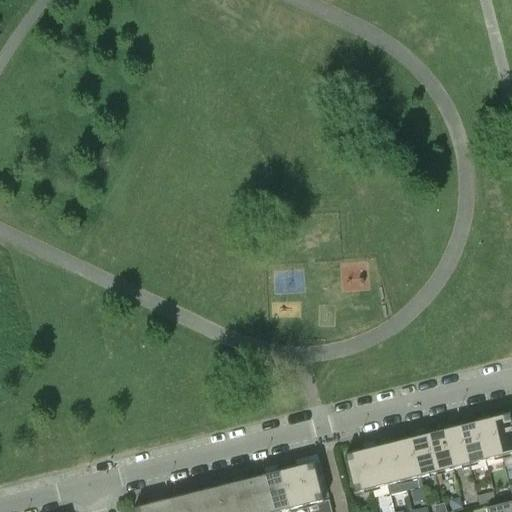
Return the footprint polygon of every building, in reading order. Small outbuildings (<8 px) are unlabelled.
[(511,465),(511,425),(509,415),(492,420),(502,458),(504,467),(511,465)] [(502,458),(492,420),(476,424),(485,462),(502,458)] [(476,424),(459,428),(469,466),(485,462),(476,424)] [(459,428),(443,432),(453,470),(469,466),(459,428)] [(443,432),(427,436),(436,474),(453,470),(443,432)] [(436,474),(427,436),(411,440),(420,478),(436,474)] [(423,488),(420,478),(411,440),(394,444),(406,492),(423,488)] [(406,492),(394,444),(378,448),(388,487),(390,496),(406,492)] [(388,487),(378,448),(362,452),(371,491),(388,487)] [(354,495),(371,491),(362,452),(344,457),(354,495)] [(314,464),(296,469),(306,507),(323,503),(314,464)] [(296,469),(280,473),(290,511),(306,507),(296,469)] [(280,473),(264,477),(272,511),(286,511),(290,511),(280,473)] [(272,511),(264,477),(247,481),(255,511),(272,511)] [(255,511),(247,481),(231,485),(237,511),(255,511)] [(237,511),(231,485),(215,489),(220,511),(237,511)] [(220,511),(215,489),(198,493),(203,511),(220,511)] [(203,511),(198,493),(182,497),(185,511),(203,511)] [(479,505),(487,503),(485,494),(477,496),(479,505)] [(185,511),(182,497),(166,502),(168,511),(185,511)] [(168,511),(166,502),(150,506),(151,511),(168,511)] [(511,511),(511,502),(486,510),(486,511),(511,511)]
